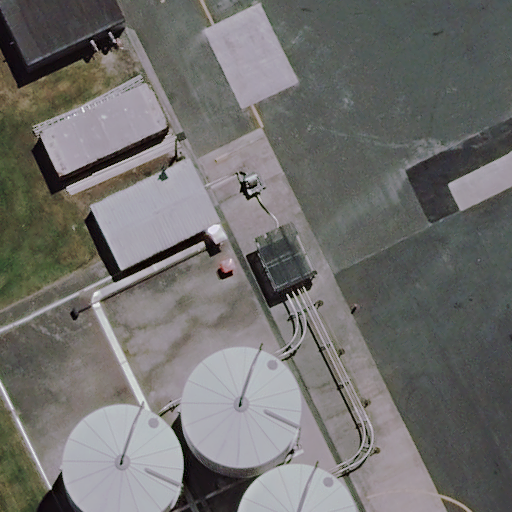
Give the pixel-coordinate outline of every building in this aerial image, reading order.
[(0,0),(0,23),(22,75),(122,32),(107,0),(0,0)] [(194,161),(79,219),(105,272),(221,215),(194,161)] [(186,415),(184,426),(185,437),(188,447),(192,458),(198,467),(206,475),(215,481),(224,486),(235,489),(246,491),(257,490),(268,487),(278,483),(287,477),(295,469),(302,460),(306,451),(310,440),(311,429),(310,418),(308,407),(303,397),(297,388),(289,380),(281,374),(271,369),(260,365),(249,364),(238,365),(227,368),(217,372),(208,378),(200,386),(194,394),(189,404),(186,415)] [(56,471),(55,482),(56,493),(58,504),(62,511),(174,511),(177,507),(180,496),(181,485),(181,474),(178,463),(174,453),(168,444),(160,436),(151,430),(141,425),(131,422),(120,420),(109,421),(98,424),(88,428),(79,434),(71,442),(64,451),(59,460),(56,471)] [(358,511),(350,502),(341,496),(332,491),(321,488),(310,487),(299,487),(288,490),(278,494),(269,500),(261,508),(258,511),(358,511)]
